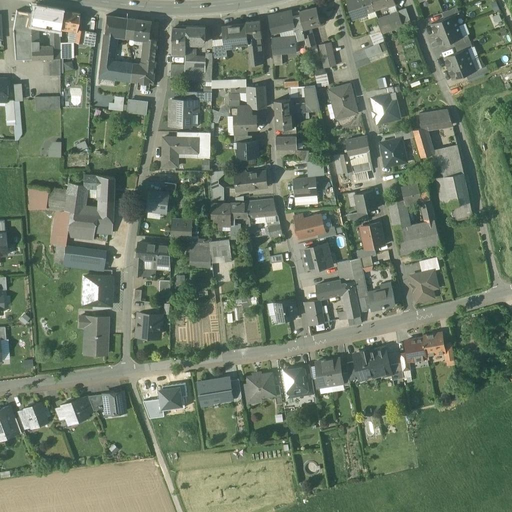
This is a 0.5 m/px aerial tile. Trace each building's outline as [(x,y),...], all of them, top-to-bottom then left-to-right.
[(346,0),(353,19),(368,14),(367,12),(374,9),(371,0),(346,0)] [(394,0),(371,0),(374,9),(388,4),(388,6),(396,3),(394,0)] [(63,10),(34,6),(33,13),(31,25),(59,30),(60,26),(63,10)] [(317,6),(299,11),(304,28),(311,27),(321,24),(317,6)] [(457,7),(442,13),(444,19),(453,15),(454,16),(459,13),(457,7)] [(33,13),(16,10),(13,29),(31,33),(31,32),(31,25),(33,13)] [(79,13),(63,10),(60,26),(77,29),(79,13)] [(397,10),(390,12),(391,15),(378,19),(382,32),(402,25),(397,10)] [(291,11),(269,16),(273,32),(284,30),(294,27),(295,27),(291,13),(291,11)] [(299,11),(291,13),(295,27),(294,27),(295,31),(296,31),(303,29),(299,11)] [(444,19),(431,24),(435,35),(458,26),(454,16),(453,15),(444,19)] [(128,18),(106,16),(104,34),(116,35),(126,36),(128,18)] [(152,21),(128,18),(126,36),(134,37),(147,39),(150,39),(150,38),(152,21)] [(260,20),(246,22),(246,24),(247,24),(248,37),(262,36),(260,20)] [(246,24),(223,26),(225,45),(225,48),(226,48),(232,47),(232,45),(248,43),(249,43),(248,37),(247,24),(246,24)] [(206,27),(187,26),(187,28),(186,42),(194,42),(205,43),(206,27)] [(458,26),(435,35),(440,46),(453,41),(462,37),(458,26)] [(187,28),(173,27),(172,54),(186,54),(186,42),(187,28)] [(31,33),(13,29),(15,58),(31,58),(31,48),(31,33)] [(84,30),(78,29),(75,42),(82,43),(84,30)] [(303,29),(296,31),(298,40),(305,38),(304,34),(303,29)] [(380,30),(369,34),(374,46),(378,44),(385,41),(380,30)] [(96,32),(89,31),(86,42),(95,44),(96,32)] [(312,32),(304,34),(305,38),(307,46),(316,44),(313,32),(312,32)] [(104,34),(99,77),(116,80),(118,64),(113,63),(116,35),(104,34)] [(294,35),(272,37),(273,55),(274,55),(274,65),(282,64),(281,54),(296,53),(294,35)] [(468,35),(462,37),(453,41),(455,47),(470,41),(468,35)] [(262,36),(248,37),(249,43),(248,43),(251,63),(262,62),(261,53),(263,52),(262,36)] [(157,39),(150,38),(150,39),(147,39),(143,67),(154,68),(157,39)] [(470,41),(455,47),(457,52),(467,49),(472,47),(470,41)] [(72,57),(72,42),(64,43),(59,43),(59,48),(60,58),(63,57),(72,57)] [(194,42),(186,42),(186,54),(186,56),(191,56),(192,48),(194,49),(194,42)] [(330,42),(320,45),(324,68),(335,66),(330,42)] [(382,52),(378,44),(365,49),(368,58),(382,52)] [(225,45),(213,46),(212,58),(227,57),(226,48),(225,48),(225,45)] [(54,48),(38,48),(31,48),(31,58),(55,58),(55,48),(54,48)] [(457,52),(444,57),(449,68),(471,60),(467,49),(457,52)] [(191,56),(186,56),(185,65),(185,74),(185,77),(212,79),(212,66),(206,65),(206,56),(191,56)] [(471,60),(449,68),(453,80),(466,75),(475,71),(475,70),(471,60)] [(133,65),(118,64),(116,80),(131,81),(133,65)] [(185,65),(171,64),(170,77),(183,77),(183,73),(185,74),(185,65)] [(143,67),(133,65),(131,81),(150,83),(153,84),(154,68),(143,67)] [(475,71),(466,75),(468,80),(483,74),(481,68),(475,70),(475,71)] [(326,74),(315,76),(318,87),(329,85),(326,74)] [(383,77),(375,79),(378,88),(386,86),(383,77)] [(229,80),(212,81),(212,89),(229,88),(229,80)] [(246,80),(229,80),(229,88),(240,88),(246,87),(246,80)] [(150,83),(138,82),(137,89),(149,91),(150,83)] [(350,84),(329,89),(332,98),(334,97),(339,117),(357,113),(350,84)] [(298,87),(288,87),(290,97),(306,96),(304,86),(298,87)] [(315,86),(304,86),(306,96),(307,104),(296,104),(296,106),(295,106),(291,109),(291,112),(297,112),(304,111),(320,110),(319,105),(315,86)] [(265,107),(265,87),(250,87),(250,92),(250,107),(251,107),(265,107)] [(393,87),(376,91),(377,97),(395,93),(393,87)] [(204,92),(186,92),(185,100),(198,100),(198,101),(204,102),(204,92)] [(212,92),(204,92),(204,102),(212,101),(212,92)] [(390,94),(372,99),(378,124),(401,118),(398,106),(393,107),(390,94)] [(106,109),(121,109),(122,96),(112,95),(112,101),(106,101),(106,109)] [(39,96),(39,109),(60,108),(59,96),(39,96)] [(12,100),(5,100),(6,101),(5,101),(4,101),(6,118),(14,118),(12,100)] [(148,102),(131,100),(130,112),(147,114),(148,102)] [(185,100),(171,100),(171,109),(170,109),(169,125),(191,125),(192,111),(198,111),(198,101),(198,100),(185,100)] [(290,100),(275,101),(276,114),(291,113),(290,112),(291,112),(291,109),(290,100)] [(250,107),(224,108),(224,116),(234,116),(251,116),(251,107),(250,107)] [(448,109),(419,113),(421,128),(422,129),(425,129),(452,125),(448,109)] [(291,113),(276,114),(277,128),(283,128),(292,127),(291,117),(291,112),(290,112),(291,113)] [(251,116),(234,116),(235,129),(246,128),(246,129),(254,128),(256,126),(256,118),(254,116),(251,116)] [(292,127),(283,128),(283,136),(296,136),(295,127),(292,127)] [(425,129),(422,129),(421,128),(414,130),(421,158),(432,154),(433,154),(433,152),(425,129)] [(412,129),(395,133),(396,139),(401,138),(402,139),(414,137),(412,129)] [(198,132),(177,131),(177,137),(178,137),(178,139),(197,139),(198,139),(198,132)] [(211,132),(198,132),(198,139),(197,139),(197,150),(197,158),(210,158),(211,132)] [(283,136),(276,136),(276,150),(297,148),(296,136),(283,136)] [(367,136),(346,140),(349,153),(369,148),(367,136)] [(177,137),(163,137),(162,166),(177,166),(178,149),(197,150),(197,139),(178,139),(178,137),(177,137)] [(396,139),(381,143),(386,166),(406,162),(402,139),(401,138),(396,139)] [(247,141),(237,142),(238,158),(257,157),(257,141),(247,141)] [(49,158),(60,157),(59,143),(53,144),(49,150),(49,158)] [(458,147),(433,152),(433,154),(432,154),(436,165),(441,164),(443,170),(462,165),(458,147)] [(308,152),(295,152),(295,160),(308,161),(308,152)] [(347,153),(340,155),(341,159),(344,173),(351,172),(350,165),(347,153)] [(341,159),(335,161),(338,174),(344,173),(341,159)] [(371,161),(350,165),(351,172),(351,173),(367,170),(373,168),(371,161)] [(462,165),(443,170),(444,177),(436,179),(442,207),(451,205),(454,220),(473,216),(462,165)] [(321,167),(308,168),(308,175),(322,174),(321,167)] [(367,170),(354,172),(356,182),(369,179),(367,170)] [(265,171),(247,173),(249,189),(267,187),(265,171)] [(247,173),(235,174),(237,190),(249,189),(247,173)] [(97,175),(83,175),(82,183),(83,183),(97,184),(97,175)] [(114,177),(97,175),(97,184),(100,185),(99,198),(113,199),(114,177)] [(316,177),(294,179),(295,195),(318,193),(316,177)] [(417,177),(409,179),(410,184),(402,186),(406,203),(423,200),(430,199),(430,198),(426,181),(418,183),(417,177)] [(82,183),(69,182),(67,189),(66,201),(71,202),(83,204),(84,192),(83,183),(82,183)] [(49,187),(47,208),(64,210),(66,201),(67,189),(49,187)] [(217,188),(211,188),(211,202),(224,201),(223,188),(217,188)] [(169,193),(149,191),(147,210),(166,213),(169,193)] [(373,191),(355,195),(359,212),(367,210),(376,208),(373,191)] [(113,199),(99,198),(98,215),(112,217),(113,199)] [(430,199),(423,200),(427,221),(434,219),(430,199)] [(273,200),(244,201),(244,204),(244,205),(244,211),(248,211),(248,216),(252,216),(277,214),(273,200)] [(398,206),(395,206),(394,202),(389,203),(394,228),(402,226),(398,206)] [(244,205),(214,204),(212,204),(211,216),(215,216),(215,223),(218,223),(218,224),(231,225),(235,225),(235,224),(235,218),(234,218),(234,216),(246,216),(248,216),(248,211),(244,211),(244,205)] [(71,210),(70,210),(70,211),(69,218),(68,225),(87,227),(94,228),(96,215),(96,213),(71,210)] [(359,212),(349,214),(351,222),(368,218),(367,210),(359,212)] [(321,214),(303,219),(302,214),(294,216),(300,237),(317,233),(325,231),(325,229),(321,214)] [(98,215),(96,215),(94,228),(94,231),(110,232),(112,233),(112,217),(98,215)] [(192,219),(172,219),(171,239),(191,240),(191,239),(192,219)] [(402,226),(394,228),(397,241),(437,233),(434,219),(427,221),(402,226)] [(380,222),(362,226),(365,238),(363,239),(365,248),(366,249),(375,247),(385,245),(380,222)] [(235,225),(231,225),(231,233),(240,233),(240,224),(235,224),(235,225)] [(280,224),(269,227),(270,235),(282,232),(280,224)] [(87,227),(68,225),(66,236),(86,238),(87,227)] [(334,227),(325,229),(325,231),(317,233),(318,239),(336,234),(334,227)] [(209,240),(191,239),(191,240),(191,266),(210,267),(211,251),(210,242),(209,240)] [(229,240),(210,242),(211,251),(212,262),(232,260),(229,240)] [(171,245),(138,242),(137,258),(143,259),(152,260),(157,260),(157,261),(171,262),(171,245)] [(327,243),(317,245),(318,247),(311,249),(311,247),(302,249),(307,268),(318,266),(319,267),(328,265),(327,259),(330,254),(327,243)] [(105,251),(65,246),(62,264),(103,269),(104,260),(105,253),(105,251)] [(365,248),(357,250),(358,258),(360,257),(376,254),(375,247),(366,249),(365,248)] [(282,254),(270,256),(271,263),(283,261),(282,254)] [(358,258),(350,260),(352,270),(354,280),(358,297),(366,295),(365,289),(367,289),(360,257),(358,258)] [(437,257),(419,261),(422,273),(434,270),(440,269),(437,257)] [(137,258),(135,258),(134,275),(142,275),(143,268),(143,259),(137,258)] [(350,260),(337,262),(339,273),(352,270),(350,260)] [(151,268),(147,268),(146,276),(155,276),(156,269),(151,268)] [(352,270),(339,273),(340,280),(341,280),(342,283),(354,281),(354,280),(352,270)] [(422,273),(411,276),(417,301),(434,297),(430,282),(436,280),(434,270),(422,273)] [(111,277),(84,276),(83,290),(93,291),(92,304),(110,305),(111,277)] [(170,280),(160,280),(159,292),(170,292),(170,280)] [(354,281),(342,283),(341,280),(340,280),(333,281),(336,294),(343,293),(346,310),(348,318),(360,315),(354,281)] [(333,281),(316,284),(319,298),(320,298),(336,294),(333,281)] [(392,286),(368,291),(369,297),(366,298),(368,308),(383,305),(384,308),(386,307),(386,306),(395,304),(392,286)] [(366,295),(358,297),(361,311),(369,309),(368,308),(366,298),(366,295)] [(319,298),(305,301),(306,309),(321,306),(320,298),(319,298)] [(291,299),(275,302),(279,321),(295,318),(291,299)] [(161,302),(145,301),(144,313),(160,314),(161,302)] [(321,306),(306,309),(309,324),(330,321),(327,309),(321,310),(321,306)] [(346,310),(338,312),(340,319),(348,318),(346,310)] [(144,313),(139,312),(137,335),(144,335),(146,339),(151,339),(154,336),(155,336),(155,330),(160,331),(162,314),(144,313)] [(107,317),(79,315),(79,326),(89,326),(88,353),(105,354),(106,329),(107,329),(107,317)] [(360,315),(348,318),(349,325),(362,323),(360,315)] [(442,332),(423,335),(427,357),(427,356),(427,354),(444,351),(445,351),(444,343),(442,332)] [(423,337),(405,340),(407,351),(409,360),(427,357),(423,335),(423,337)] [(452,342),(444,343),(445,351),(444,351),(446,359),(454,358),(452,342)] [(386,347),(370,351),(369,348),(375,374),(382,372),(382,374),(391,372),(392,372),(390,365),(386,347)] [(369,348),(360,350),(361,353),(354,355),(355,360),(359,375),(364,373),(365,376),(375,374),(369,348)] [(407,351),(399,353),(401,362),(402,370),(403,371),(411,369),(409,360),(407,351)] [(339,357),(328,359),(332,384),(343,382),(342,373),(339,357)] [(328,359),(316,361),(318,376),(320,386),(332,384),(328,359)] [(355,360),(346,363),(348,372),(349,380),(356,379),(355,376),(359,375),(355,360)] [(401,362),(390,365),(392,372),(391,372),(393,379),(404,377),(403,371),(402,370),(401,362)] [(311,365),(303,367),(307,392),(315,391),(313,377),(311,365)] [(302,366),(285,369),(289,395),(307,392),(303,367),(302,366)] [(272,373),(248,377),(251,397),(275,393),(274,386),(272,373)] [(229,376),(199,381),(203,403),(233,397),(229,381),(229,376)] [(239,379),(229,381),(233,397),(243,396),(239,379)] [(184,382),(163,385),(163,388),(160,389),(161,398),(163,409),(184,406),(183,396),(186,395),(184,382)] [(279,385),(274,386),(275,393),(277,404),(282,403),(279,385)] [(122,391),(103,393),(105,408),(105,410),(111,409),(111,412),(124,411),(122,391)] [(103,393),(87,395),(93,410),(105,408),(103,393)] [(87,395),(80,398),(86,413),(93,410),(87,395)] [(73,399),(67,401),(67,402),(60,404),(61,406),(65,417),(67,423),(74,421),(75,423),(85,419),(84,417),(87,416),(86,413),(80,398),(80,397),(73,400),(73,399)] [(164,416),(163,409),(161,398),(143,400),(149,417),(164,416)] [(40,402),(34,404),(33,403),(29,405),(29,406),(23,408),(30,426),(30,427),(35,425),(36,427),(46,423),(45,421),(47,420),(40,402)] [(8,406),(0,409),(0,434),(3,433),(3,434),(4,434),(5,436),(18,432),(13,419),(8,406)] [(61,406),(54,408),(58,420),(65,417),(61,406)] [(24,409),(17,411),(19,417),(23,428),(30,426),(24,409)] [(19,417),(13,419),(18,432),(23,429),(23,428),(19,417)]
